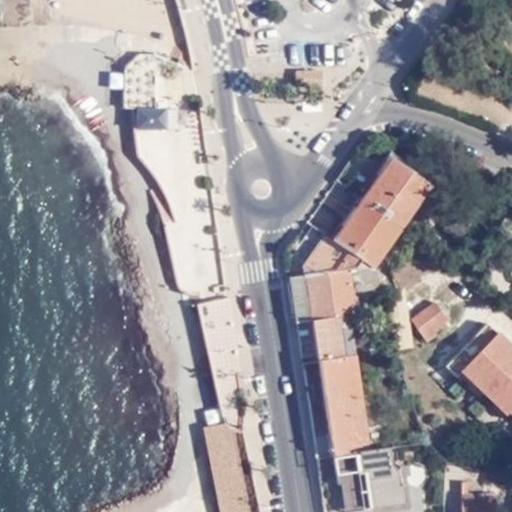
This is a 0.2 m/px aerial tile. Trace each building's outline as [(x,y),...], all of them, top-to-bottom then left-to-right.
[(159,56),(139,55),(125,70),(128,107),(154,109),(155,75),(167,75),(167,60),(159,56)] [(311,81),(310,89),(323,89),(323,80),(316,80),(316,72),(304,72),(304,81),(311,81)] [(392,159),(363,200),(400,226),(428,184),(392,159)] [(460,238),(479,205),(463,196),(444,229),(460,238)] [(400,226),(363,200),(334,241),(369,266),(371,268),(400,226)] [(334,241),(325,235),(304,267),(305,275),(369,266),(334,241)] [(305,275),(289,278),(296,322),(348,314),(360,312),(358,297),(351,298),(350,280),(354,280),(355,285),(382,281),(383,276),(371,268),(369,266),(305,275)] [(412,282),(389,308),(395,348),(405,347),(398,310),(417,287),(412,282)] [(243,431),(226,301),(197,307),(226,427),(231,430),(243,431)] [(433,332),(447,322),(434,304),(410,323),(425,345),(436,337),(433,332)] [(325,361),(355,357),(348,314),(296,322),(299,342),(314,340),(318,363),(325,361)] [(511,347),(487,324),(447,367),(456,376),(462,371),(507,414),(511,410),(511,411),(511,347)] [(314,443),(316,460),(369,450),(355,357),(325,361),(333,412),(326,413),(330,440),(314,443)] [(318,363),(326,413),(333,412),(325,361),(318,363)] [(316,460),(318,476),(335,473),(337,484),(370,480),(375,509),(399,505),(389,447),(369,450),(316,460)] [(482,507),(482,496),(471,496),(471,483),(461,482),(460,511),(495,511),(496,507),(482,507)] [(496,496),(482,496),(482,507),(496,507),(496,496)]
